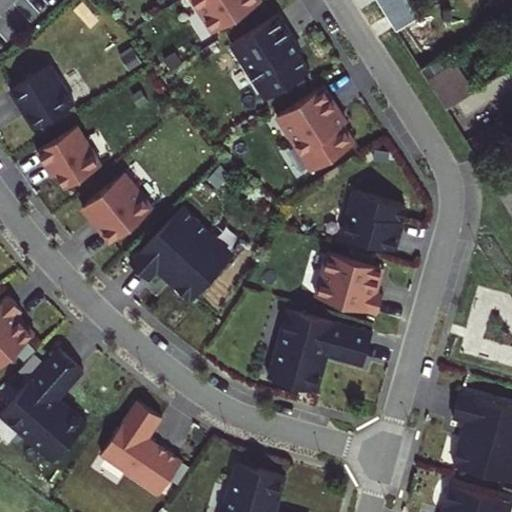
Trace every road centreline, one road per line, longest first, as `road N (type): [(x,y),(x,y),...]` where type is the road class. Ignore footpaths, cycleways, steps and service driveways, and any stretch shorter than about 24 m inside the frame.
road 1 (residential): [(338,0),(443,166),(452,197),(385,455)]
road 2 (residential): [(385,455),(238,414),(192,387),(108,319),(0,196)]
